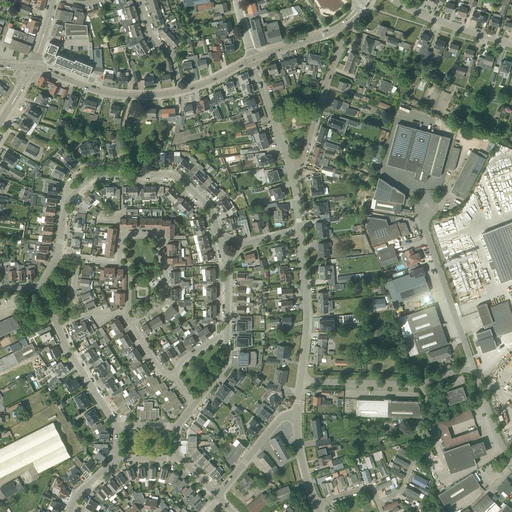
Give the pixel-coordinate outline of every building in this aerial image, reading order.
[(44,10),(46,1),(41,0),(40,3),(37,2),(37,4),(34,3),(33,7),(44,10)] [(253,16),(254,16),(267,13),(266,9),(260,10),(259,5),(265,4),(263,0),(246,4),(249,14),(249,13),(255,12),(256,15),(253,16)] [(451,12),(453,8),(454,4),(455,0),(453,0),(450,0),(449,3),(447,2),(444,9),(448,10),(447,11),(451,12)] [(510,0),(501,0),(500,4),(503,5),(500,14),(504,15),(508,6),(510,0)] [(199,12),(215,8),(219,7),(221,12),(227,11),(225,2),(219,4),(214,5),(213,2),(198,5),(199,12)] [(460,15),(464,16),(467,8),(466,8),(468,4),(463,3),(461,2),(460,2),(459,3),(458,5),(460,5),(457,13),(460,14),(460,15)] [(26,6),(20,3),(17,10),(24,13),(28,15),(31,8),(26,6)] [(83,24),(85,16),(82,6),(73,4),(72,8),(70,8),(71,6),(65,5),(65,4),(59,3),(58,9),(57,9),(55,17),(60,19),(62,19),(61,22),(65,23),(83,24)] [(123,14),(124,14),(136,10),(134,4),(128,7),(127,3),(116,6),(117,7),(113,8),(114,11),(122,9),(122,10),(122,11),(123,14)] [(152,15),(161,13),(160,9),(163,8),(162,7),(151,10),(152,15)] [(276,15),(277,20),(283,18),(281,9),(274,11),(276,15)] [(481,10),(477,9),(475,9),(474,12),(473,12),(471,18),(478,20),(481,10)] [(478,20),(484,22),(486,15),(487,12),(486,12),(486,10),(481,9),(481,10),(478,20)] [(121,24),(132,21),(131,18),(138,16),(136,10),(124,14),(125,19),(120,21),(121,24)] [(253,30),(262,27),(261,23),(264,23),(262,17),(269,16),(269,17),(276,15),(274,11),(268,12),(267,13),(254,16),(254,19),(250,20),(253,30)] [(490,24),(497,26),(501,15),(494,13),(492,17),(490,24)] [(166,19),(165,17),(154,20),(156,26),(160,24),(164,23),(163,20),(166,19)] [(511,30),(511,25),(511,22),(509,22),(510,18),(507,17),(506,21),(505,21),(503,28),(511,30)] [(23,23),(38,27),(40,21),(32,19),(31,22),(24,20),(23,23)] [(224,32),(232,30),(230,21),(226,22),(225,20),(216,22),(217,26),(222,25),(224,32)] [(121,24),(121,25),(122,24),(123,27),(126,26),(127,32),(131,31),(141,28),(139,22),(133,24),(132,21),(121,24)] [(267,24),(269,30),(272,42),(282,39),(277,21),(267,24)] [(26,32),(25,33),(28,34),(28,32),(31,32),(36,34),(38,27),(23,23),(22,26),(25,27),(24,31),(26,32)] [(66,30),(62,30),(63,26),(55,23),(52,33),(60,36),(60,35),(66,35),(66,30)] [(65,23),(66,30),(66,35),(88,35),(87,25),(83,24),(65,23)] [(162,29),(158,32),(162,36),(171,28),(169,27),(166,25),(164,26),(162,29)] [(391,34),(393,30),(387,27),(380,25),(377,33),(381,35),(384,36),(385,31),(391,34)] [(8,26),(5,26),(4,28),(8,30),(5,37),(3,42),(10,44),(9,47),(19,50),(19,49),(27,52),(26,53),(29,54),(32,45),(35,36),(28,34),(25,33),(12,28),(8,26)] [(269,30),(265,31),(264,27),(262,27),(253,30),(257,46),(272,42),(269,30)] [(141,28),(131,31),(133,37),(129,39),(126,40),(128,43),(129,43),(130,42),(137,39),(136,36),(142,34),(141,28)] [(166,40),(172,34),(170,32),(172,30),(171,28),(162,36),(166,40)] [(169,44),(178,36),(177,35),(174,37),(172,34),(166,40),(169,44)] [(419,41),(418,44),(422,45),(419,52),(423,54),(425,55),(428,50),(427,50),(427,49),(429,44),(426,43),(429,36),(425,35),(421,34),(420,39),(419,41)] [(169,44),(173,48),(179,42),(177,40),(179,37),(178,36),(169,44)] [(216,37),(217,43),(218,46),(213,47),(214,51),(208,52),(209,54),(210,59),(213,59),(213,61),(220,60),(219,55),(221,55),(220,51),(223,50),(222,42),(221,42),(220,36),(216,37)] [(390,43),(397,45),(410,50),(412,45),(402,42),(401,42),(398,42),(398,41),(388,36),(386,41),(390,42),(390,43)] [(233,37),(228,38),(229,44),(225,45),(227,53),(235,51),(234,47),(235,47),(233,37)] [(375,45),(379,45),(380,42),(375,40),(374,41),(365,38),(364,42),(365,43),(364,46),(362,46),(361,50),(370,54),(371,53),(375,55),(376,51),(373,50),(375,45)] [(129,43),(128,43),(129,47),(132,46),(135,44),(138,49),(147,44),(144,39),(139,42),(137,39),(130,42),(129,43)] [(442,49),(443,46),(445,42),(436,39),(435,44),(434,47),(439,48),(437,53),(441,55),(443,49),(442,49)] [(49,42),(46,51),(50,52),(49,55),(56,58),(54,64),(72,71),(72,69),(89,76),(93,66),(76,59),(75,61),(58,54),(58,55),(56,54),(59,46),(49,42)] [(449,59),(451,51),(456,52),(458,46),(451,43),(448,50),(449,50),(448,51),(445,50),(442,57),(449,59)] [(150,49),(147,44),(138,49),(136,50),(138,54),(137,54),(140,59),(147,55),(145,52),(150,49)] [(472,58),(474,51),(466,48),(464,55),(463,59),(466,60),(467,56),(472,58)] [(101,49),(92,49),(94,66),(94,74),(102,75),(103,68),(103,67),(101,49)] [(347,61),(358,65),(360,59),(357,58),(358,55),(350,52),(347,61)] [(209,54),(201,55),(202,59),(198,60),(199,68),(200,68),(203,67),(207,66),(207,63),(210,62),(210,59),(209,54)] [(315,55),(309,54),(308,62),(310,62),(309,65),(306,64),(306,63),(302,62),(300,70),(308,71),(308,74),(310,75),(310,73),(312,73),(312,70),(315,55)] [(196,65),(195,60),(193,55),(187,57),(188,62),(182,63),(184,71),(187,70),(187,71),(188,71),(188,70),(192,69),(192,66),(196,65)] [(312,75),(311,77),(315,79),(316,71),(317,67),(321,68),(322,63),(320,63),(321,56),(315,55),(312,70),(312,75)] [(477,62),(476,65),(480,66),(480,67),(490,70),(492,65),(491,64),(492,62),(494,57),(486,55),(484,58),(479,57),(477,62)] [(290,59),(294,73),(296,72),(294,66),(300,65),(301,61),(300,57),(296,58),(290,59)] [(281,62),(283,68),(284,69),(287,68),(289,75),(294,73),(290,59),(281,62)] [(504,62),(501,62),(498,70),(500,71),(500,72),(505,73),(505,72),(509,73),(511,69),(509,68),(511,62),(504,60),(504,62)] [(171,77),(173,77),(172,70),(170,61),(166,62),(168,74),(165,75),(164,71),(161,72),(162,75),(163,83),(171,81),(171,77)] [(347,61),(343,71),(351,73),(353,74),(356,67),(355,67),(355,65),(357,66),(358,65),(347,61)] [(135,65),(134,62),(130,65),(131,66),(136,82),(140,81),(135,65)] [(279,74),(277,68),(276,63),(267,66),(270,73),(274,72),(275,75),(279,74)] [(454,65),(451,75),(463,79),(466,69),(454,65)] [(286,75),(284,69),(283,68),(280,69),(282,74),(282,76),(285,84),(286,87),(290,86),(289,83),(287,75),(286,75)] [(109,71),(106,71),(105,74),(104,80),(112,82),(113,75),(114,72),(109,71)] [(117,71),(117,77),(119,77),(119,83),(127,83),(127,78),(128,77),(129,72),(117,71)] [(248,72),(237,75),(240,83),(240,84),(246,82),(245,79),(250,77),(248,72)] [(158,82),(158,77),(157,73),(150,73),(150,76),(145,76),(145,84),(154,84),(154,83),(158,82)] [(365,78),(356,75),(354,80),(354,82),(364,86),(369,88),(370,86),(369,86),(372,76),(366,74),(365,76),(366,77),(366,78),(365,77),(365,78)] [(53,85),(54,82),(41,75),(37,83),(45,87),(47,82),(53,85)] [(422,79),(419,86),(424,88),(427,81),(422,79)] [(227,87),(224,88),(226,96),(232,94),(231,92),(236,90),(235,87),(234,85),(233,82),(233,81),(233,80),(229,81),(225,83),(227,87)] [(346,83),(345,82),(340,81),(338,88),(344,90),(345,87),(349,88),(350,85),(346,83)] [(385,81),(382,90),(388,92),(391,83),(385,81)] [(246,82),(240,84),(240,86),(242,91),(245,90),(246,94),(247,94),(254,91),(252,83),(246,85),(246,82)] [(213,105),(218,103),(224,100),(223,98),(222,96),(221,91),(213,94),(215,98),(210,100),(212,104),(213,105)] [(369,98),(361,95),(352,91),(350,96),(359,99),(367,102),(369,98)] [(46,105),(48,102),(48,101),(50,101),(51,99),(51,98),(48,96),(47,97),(45,95),(44,96),(40,93),(35,100),(39,103),(40,103),(40,102),(43,104),(44,104),(46,105)] [(74,108),(78,97),(70,95),(69,100),(65,99),(63,108),(66,109),(66,110),(67,110),(68,108),(73,109),(73,108),(74,108)] [(240,114),(248,111),(253,110),(252,106),(256,105),(253,98),(250,99),(249,97),(242,99),(244,105),(247,104),(248,107),(238,110),(239,113),(236,114),(236,115),(240,114)] [(95,109),(96,107),(97,102),(85,99),(84,104),(83,107),(87,109),(88,107),(92,108),(91,113),(94,113),(95,109)] [(210,108),(209,103),(208,103),(207,99),(200,100),(200,103),(196,103),(197,108),(196,108),(197,112),(204,111),(204,109),(210,108)] [(341,101),(335,99),(333,106),(339,108),(346,110),(345,113),(355,116),(358,117),(359,111),(356,110),(347,108),(347,106),(348,106),(349,103),(341,101)] [(391,106),(380,102),(378,106),(389,111),(391,106)] [(363,103),(360,109),(364,110),(368,112),(370,109),(365,107),(366,105),(363,103)] [(32,105),(27,114),(34,118),(33,121),(38,124),(42,114),(43,112),(40,110),(32,105)] [(115,116),(118,116),(119,113),(120,106),(111,105),(111,112),(115,113),(115,116)] [(179,128),(183,128),(183,125),(184,125),(184,118),(190,117),(189,114),(194,112),(192,105),(184,107),(186,114),(184,115),(184,116),(180,116),(179,125),(179,128)] [(147,119),(155,119),(156,114),(156,109),(147,108),(147,113),(147,119)] [(169,119),(169,116),(168,108),(162,109),(162,114),(159,114),(158,120),(159,120),(161,120),(161,121),(162,121),(162,120),(163,121),(165,122),(166,122),(167,123),(169,119)] [(254,121),(256,120),(260,119),(258,111),(253,113),(252,113),(247,115),(248,119),(253,117),(254,121)] [(95,123),(95,121),(96,121),(98,115),(95,114),(94,116),(89,114),(88,119),(92,120),(91,121),(91,122),(95,123)] [(32,120),(31,119),(26,117),(23,121),(22,121),(19,126),(23,128),(22,130),(26,132),(27,130),(29,130),(33,124),(30,123),(32,120)] [(329,119),(327,124),(332,126),(331,127),(336,128),(335,130),(341,132),(344,122),(331,117),(330,120),(329,119)] [(132,130),(134,121),(128,119),(126,128),(132,130)] [(348,119),(347,124),(357,127),(358,122),(348,119)] [(440,176),(441,172),(450,138),(432,133),(415,128),(397,123),(386,164),(416,172),(414,178),(426,181),(428,173),(440,176)] [(329,128),(326,127),(321,126),(317,141),(324,143),(325,141),(329,128)] [(254,134),(257,142),(267,139),(265,132),(260,134),(259,134),(258,133),(254,134)] [(13,141),(12,143),(16,146),(18,147),(20,143),(24,146),(26,142),(20,138),(16,136),(14,140),(13,139),(12,141),(13,141)] [(120,136),(115,136),(115,146),(110,147),(109,143),(106,144),(107,149),(108,150),(109,156),(111,157),(113,156),(114,156),(116,156),(117,154),(117,153),(121,153),(120,136)] [(269,146),(267,139),(257,142),(259,148),(263,147),(263,148),(269,146)] [(99,152),(98,147),(96,140),(91,141),(91,143),(80,145),(81,148),(79,148),(79,149),(79,151),(80,152),(82,151),(82,154),(90,152),(91,154),(99,152)] [(39,149),(28,143),(23,153),(34,158),(39,149)] [(370,160),(380,162),(384,146),(374,144),(370,160)] [(315,147),(313,155),(324,158),(325,155),(329,156),(332,157),(334,149),(331,148),(328,147),(324,145),(322,149),(315,147)] [(57,152),(65,159),(63,162),(65,163),(64,164),(67,166),(71,169),(75,164),(72,162),(75,158),(76,159),(69,153),(62,147),(57,152)] [(454,170),(460,149),(453,147),(447,168),(454,170)] [(465,199),(467,195),(485,158),(471,151),(451,192),(456,194),(460,196),(459,196),(465,199)] [(7,152),(2,159),(9,163),(8,165),(12,168),(14,165),(13,164),(17,158),(7,152)] [(172,162),(172,152),(166,152),(166,155),(160,155),(160,166),(168,166),(168,162),(172,162)] [(255,153),(258,163),(261,162),(263,166),(264,167),(268,165),(268,164),(274,162),(274,161),(275,161),(274,157),(273,158),(272,153),(270,154),(265,155),(264,152),(255,153)] [(313,155),(311,162),(316,163),(321,165),(322,165),(323,165),(325,165),(327,159),(325,158),(324,158),(313,155)] [(179,168),(182,170),(188,162),(183,158),(179,156),(174,156),(174,158),(174,163),(178,163),(178,162),(180,163),(178,166),(180,168),(179,168)] [(191,157),(188,162),(182,170),(185,172),(185,171),(187,173),(190,169),(193,171),(198,166),(200,164),(196,162),(197,160),(192,156),(191,157)] [(28,160),(26,163),(34,168),(29,175),(34,178),(36,175),(35,174),(36,171),(39,166),(28,160)] [(63,168),(59,165),(51,161),(49,166),(54,169),(51,175),(54,177),(55,176),(58,178),(59,177),(62,179),(66,173),(61,170),(62,168),(63,168)] [(5,168),(3,167),(0,165),(0,174),(1,175),(3,171),(7,174),(9,170),(5,168)] [(202,169),(202,170),(198,166),(193,171),(195,173),(192,177),(194,179),(193,180),(195,182),(203,174),(205,172),(202,169)] [(23,175),(16,171),(11,168),(9,172),(21,179),(23,175)] [(273,168),(263,170),(266,177),(268,176),(270,182),(270,183),(279,181),(279,180),(278,180),(280,180),(279,176),(277,170),(274,171),(273,168)] [(198,183),(200,185),(204,182),(206,184),(211,178),(207,174),(207,175),(205,172),(203,174),(195,182),(198,184),(198,183)] [(313,187),(311,187),(311,189),(312,196),(317,195),(319,195),(319,196),(324,195),(324,194),(328,193),(327,187),(323,188),(323,186),(322,186),(321,176),(317,176),(312,177),(313,187)] [(379,177),(373,198),(376,198),(376,199),(374,208),(395,212),(400,213),(400,212),(403,213),(404,212),(411,213),(411,210),(401,208),(402,201),(400,200),(405,194),(393,186),(393,187),(379,177)] [(46,178),(45,186),(48,186),(47,192),(47,193),(57,194),(58,186),(54,186),(54,185),(54,180),(46,178)] [(205,190),(207,192),(206,192),(208,194),(215,187),(218,185),(215,182),(215,183),(211,179),(212,178),(211,178),(206,184),(208,186),(205,190)] [(117,186),(110,186),(110,195),(116,195),(116,197),(120,197),(120,193),(120,188),(117,188),(117,186)] [(132,186),(126,186),(126,189),(123,189),(123,191),(123,196),(123,199),(128,199),(128,196),(132,196),(132,186)] [(132,186),(132,196),(135,196),(135,199),(141,199),(141,196),(141,188),(138,188),(138,186),(132,186)] [(150,196),(150,186),(144,186),(144,188),(141,188),(141,196),(150,196)] [(150,186),(150,196),(150,199),(155,199),(155,200),(159,200),(159,196),(159,189),(156,189),(156,186),(150,186)] [(168,197),(175,190),(171,186),(167,190),(164,193),(164,194),(162,196),(166,200),(168,197)] [(28,190),(25,189),(21,199),(27,201),(30,194),(31,195),(32,188),(29,187),(28,190)] [(226,193),(222,189),(221,189),(219,188),(218,190),(215,187),(208,194),(210,197),(211,196),(213,198),(217,194),(219,197),(225,193),(226,193)] [(278,187),(269,190),(271,196),(274,195),(275,199),(276,199),(276,200),(280,199),(280,198),(285,196),(284,191),(282,192),(280,187),(278,188),(278,187)] [(175,204),(176,202),(174,200),(179,195),(175,190),(168,197),(175,204)] [(86,197),(92,203),(97,198),(98,200),(100,198),(99,196),(94,192),(92,194),(91,192),(86,197)] [(220,208),(228,202),(227,199),(229,198),(228,198),(230,196),(227,192),(226,193),(225,193),(219,197),(220,197),(222,199),(217,202),(219,205),(218,205),(220,208)] [(46,207),(50,207),(50,204),(56,205),(57,199),(48,197),(48,198),(44,197),(44,203),(43,207),(46,207)] [(88,207),(92,203),(86,197),(82,201),(83,203),(81,205),(82,206),(81,207),(80,209),(86,212),(87,211),(89,209),(88,207)] [(179,204),(176,202),(175,204),(173,206),(175,208),(176,211),(178,213),(181,210),(188,203),(184,199),(179,204)] [(230,213),(236,211),(237,211),(232,203),(230,205),(228,202),(220,208),(222,210),(224,212),(228,209),(231,213),(230,213)] [(314,215),(319,214),(327,213),(326,209),(323,209),(323,202),(314,203),(315,210),(314,210),(314,215)] [(192,207),(188,203),(181,210),(186,215),(187,216),(192,211),(193,211),(191,209),(192,207)] [(287,204),(282,204),(277,205),(278,220),(282,220),(282,222),(287,221),(286,211),(288,210),(287,204)] [(85,214),(86,212),(80,209),(79,211),(78,213),(77,213),(77,216),(75,216),(74,222),(86,223),(84,223),(85,214)] [(236,211),(230,213),(230,217),(225,218),(226,221),(225,221),(226,224),(239,220),(239,218),(237,218),(236,211)] [(264,223),(263,219),(261,212),(255,214),(257,221),(252,222),(253,228),(255,228),(256,232),(262,230),(261,224),(264,223)] [(44,226),(45,223),(54,224),(54,218),(44,216),(42,216),(41,226),(44,226)] [(194,225),(204,223),(202,217),(198,218),(193,220),(190,221),(191,226),(194,225)] [(388,225),(386,220),(368,217),(366,225),(373,246),(408,234),(406,226),(407,226),(406,223),(402,222),(400,223),(399,221),(396,222),(396,223),(388,225)] [(239,220),(226,224),(227,227),(228,227),(228,230),(234,228),(234,229),(239,228),(238,225),(244,224),(248,224),(246,219),(239,220)] [(173,236),(173,235),(174,235),(174,223),(171,223),(171,220),(162,220),(162,227),(162,228),(166,228),(166,230),(166,236),(173,236)] [(320,222),(315,223),(316,228),(317,237),(319,236),(324,236),(329,235),(332,234),(331,229),(328,229),(327,221),(320,222)] [(511,221),(482,233),(492,259),(488,261),(491,269),(495,267),(501,282),(511,277),(511,221)] [(85,231),(86,223),(74,222),(73,228),(76,228),(75,231),(83,233),(83,231),(85,231)] [(194,225),(195,228),(193,229),(194,233),(193,234),(193,235),(205,232),(204,229),(205,229),(204,223),(194,225)] [(83,242),(83,239),(80,238),(81,236),(83,236),(83,233),(75,231),(75,235),(72,234),(71,240),(83,242)] [(205,232),(193,235),(195,244),(208,241),(207,235),(205,235),(205,232)] [(40,245),(40,242),(51,243),(52,237),(41,235),(39,235),(38,241),(26,239),(25,243),(28,243),(35,244),(40,245)] [(440,263),(468,256),(468,254),(462,246),(462,245),(464,243),(466,246),(469,244),(467,245),(465,241),(462,235),(463,239),(461,241),(460,237),(455,241),(457,240),(453,243),(452,241),(451,238),(439,241),(442,252),(443,253),(445,259),(440,260),(440,263)] [(83,244),(83,242),(71,240),(71,247),(73,247),(73,250),(72,250),(80,251),(81,249),(81,248),(79,248),(80,244),(83,244)] [(167,249),(184,248),(180,248),(180,243),(182,243),(182,240),(178,240),(175,240),(175,243),(167,243),(167,249)] [(208,241),(195,244),(198,252),(201,252),(207,250),(208,250),(207,247),(210,246),(208,241)] [(323,242),(318,243),(318,249),(319,257),(320,257),(325,256),(329,256),(329,246),(331,246),(331,242),(323,242)] [(35,244),(34,250),(28,249),(28,243),(25,243),(24,252),(32,254),(37,254),(37,251),(48,252),(49,246),(40,245),(35,244)] [(277,256),(274,257),(275,261),(283,259),(288,258),(289,257),(289,256),(289,255),(289,254),(288,254),(288,253),(287,253),(286,251),(288,250),(287,244),(284,245),(275,247),(275,248),(276,253),(277,256)] [(380,267),(383,266),(398,261),(393,245),(374,251),(377,259),(380,267)] [(175,257),(182,256),(184,256),(184,248),(167,249),(168,254),(175,254),(175,257)] [(418,253),(414,254),(412,249),(405,251),(407,256),(409,261),(406,262),(408,269),(418,265),(417,262),(421,260),(418,253)] [(208,253),(207,250),(201,252),(203,264),(206,263),(205,260),(212,258),(211,252),(208,253)] [(254,253),(244,255),(245,258),(244,258),(245,262),(243,262),(242,263),(242,264),(242,265),(243,266),(244,266),(245,265),(250,264),(253,264),(252,260),(256,259),(254,253)] [(31,260),(32,260),(32,263),(39,264),(40,261),(45,262),(46,255),(37,254),(32,254),(31,260)] [(175,257),(168,257),(168,263),(173,263),(174,266),(176,265),(182,265),(186,265),(186,264),(186,261),(183,261),(182,260),(182,256),(175,257)] [(15,279),(15,274),(15,267),(15,262),(10,262),(11,265),(9,265),(9,267),(5,267),(5,270),(5,275),(6,275),(6,274),(9,274),(9,280),(10,280),(11,280),(14,280),(14,279),(15,279)] [(25,279),(25,273),(24,266),(23,264),(18,265),(16,267),(15,267),(15,274),(18,274),(19,279),(25,279)] [(28,279),(35,279),(34,270),(35,268),(35,266),(34,265),(29,265),(27,266),(25,266),(24,266),(25,273),(28,273),(28,279)] [(84,269),(82,269),(81,275),(83,275),(82,279),(90,279),(90,280),(91,280),(92,276),(90,276),(91,270),(92,270),(93,266),(84,265),(84,269)] [(205,269),(205,275),(215,274),(215,268),(209,268),(209,265),(201,266),(201,269),(205,269)] [(330,265),(325,266),(320,266),(320,279),(325,278),(329,278),(331,278),(331,277),(331,272),(330,272),(330,265)] [(282,267),(279,267),(281,284),(286,283),(285,281),(292,281),(291,270),(288,271),(287,266),(282,267)] [(392,280),(386,282),(395,308),(401,306),(399,302),(425,293),(430,291),(424,274),(425,274),(423,266),(418,268),(413,270),(414,275),(410,276),(410,274),(392,280)] [(101,278),(101,281),(103,281),(104,281),(109,281),(109,277),(109,268),(104,267),(104,275),(101,275),(101,278)] [(171,271),(171,277),(180,277),(180,271),(185,271),(184,267),(177,267),(177,271),(171,271)] [(118,274),(118,278),(123,278),(123,279),(126,279),(126,275),(123,275),(123,269),(118,269),(118,274)] [(237,278),(237,280),(240,280),(240,283),(263,283),(263,280),(253,280),(253,278),(247,278),(247,273),(242,273),(237,273),(237,278)] [(338,283),(353,281),(367,279),(366,273),(337,277),(338,283)] [(205,275),(203,275),(203,280),(202,280),(199,280),(199,283),(201,283),(202,283),(210,283),(210,280),(216,280),(215,274),(205,275)] [(180,280),(180,277),(171,277),(171,283),(176,282),(176,285),(184,285),(183,281),(183,280),(180,280)] [(91,289),(90,286),(89,286),(90,280),(90,279),(82,279),(81,278),(80,285),(81,285),(82,290),(91,289)] [(382,281),(376,283),(378,293),(385,292),(382,281)] [(216,293),(216,287),(210,287),(210,283),(202,283),(202,286),(204,286),(204,289),(205,289),(207,289),(206,292),(216,293)] [(237,287),(237,293),(246,293),(246,287),(253,287),(257,287),(257,285),(262,285),(263,283),(240,283),(240,285),(237,285),(237,287)] [(171,294),(180,294),(180,291),(182,291),(183,289),(183,288),(188,288),(188,285),(186,285),(184,285),(176,285),(176,288),(171,288),(171,294)] [(91,289),(82,290),(82,294),(81,295),(84,301),(85,300),(92,297),(90,291),(91,291),(91,289)] [(114,298),(115,298),(124,298),(125,292),(117,292),(117,289),(114,289),(111,289),(111,291),(114,291),(114,292),(115,292),(114,298)] [(292,289),(281,290),(282,293),(279,294),(279,299),(282,299),(285,298),(290,298),(288,298),(288,295),(293,294),(292,289)] [(320,313),(325,313),(328,312),(327,307),(328,307),(329,307),(330,306),(330,305),(331,305),(331,304),(330,303),(329,302),(328,302),(327,302),(327,301),(328,301),(327,295),(330,295),(330,291),(327,292),(327,291),(318,292),(318,302),(319,301),(320,313)] [(204,301),(210,301),(210,298),(216,298),(216,293),(206,292),(206,296),(204,296),(204,301)] [(237,297),(237,302),(246,302),(246,297),(253,297),(253,293),(246,293),(237,293),(240,293),(240,295),(237,295),(237,297)] [(171,294),(171,300),(180,299),(182,299),(182,302),(184,302),(193,302),(193,299),(184,299),(184,294),(180,294),(171,294)] [(85,300),(87,303),(85,304),(88,310),(96,306),(94,300),(95,300),(93,296),(92,297),(85,300)] [(124,303),(124,298),(115,298),(114,298),(113,307),(110,308),(111,311),(118,309),(117,306),(117,303),(124,303)] [(385,298),(372,299),(373,308),(386,307),(385,298)] [(292,300),(287,301),(281,301),(281,305),(278,306),(279,309),(282,309),(282,311),(284,310),(289,310),(288,310),(288,307),(293,306),(292,300)] [(204,301),(204,305),(204,306),(205,307),(206,307),(206,310),(216,310),(216,305),(210,304),(210,301),(204,301)] [(482,352),(487,351),(497,347),(494,338),(511,331),(511,314),(507,301),(488,308),(486,303),(476,306),(483,325),(485,330),(476,333),(482,352)] [(174,315),(177,318),(181,315),(180,314),(184,310),(184,302),(182,302),(178,302),(178,307),(175,309),(172,305),(168,309),(174,315)] [(237,307),(237,313),(242,313),(246,313),(246,307),(253,307),(253,306),(255,306),(255,303),(253,303),(253,302),(246,302),(237,302),(237,303),(240,303),(240,305),(237,305),(237,307)] [(419,353),(448,343),(443,329),(438,330),(435,321),(439,320),(434,305),(406,315),(419,353)] [(168,309),(164,313),(170,319),(174,315),(168,309)] [(206,310),(206,316),(204,316),(204,319),(208,319),(210,319),(210,316),(216,316),(216,310),(206,310)] [(15,315),(0,322),(0,336),(16,329),(20,327),(15,315)] [(154,319),(159,326),(164,323),(162,320),(159,316),(154,319)] [(236,326),(236,329),(237,329),(237,330),(245,330),(248,330),(248,321),(251,321),(251,316),(240,316),(240,321),(237,321),(237,326),(236,326)] [(269,319),(266,319),(268,325),(270,325),(271,325),(280,323),(280,324),(287,324),(292,324),(291,316),(286,316),(282,316),(269,319)] [(322,319),(320,319),(320,328),(335,327),(333,317),(322,318),(322,319)] [(113,329),(121,324),(118,319),(110,324),(113,329)] [(150,327),(152,331),(154,334),(156,332),(155,330),(154,329),(159,326),(154,319),(149,322),(152,326),(150,327)] [(84,334),(89,331),(90,334),(94,332),(91,325),(87,327),(85,321),(81,323),(81,324),(80,325),(84,334)] [(150,327),(147,323),(142,326),(145,331),(142,333),(142,332),(145,338),(148,336),(147,334),(152,331),(150,327)] [(113,329),(116,333),(120,331),(124,329),(121,324),(113,329)] [(76,332),(73,334),(77,340),(80,339),(82,338),(85,336),(84,334),(80,325),(78,326),(77,325),(74,326),(76,330),(76,332)] [(201,326),(193,331),(197,337),(200,335),(202,340),(207,337),(202,329),(201,326)] [(207,326),(202,329),(207,337),(212,334),(207,326)] [(40,330),(38,330),(38,331),(36,331),(39,334),(43,341),(42,341),(43,344),(48,342),(47,339),(52,337),(49,331),(50,331),(50,330),(46,332),(44,328),(40,330)] [(188,338),(192,346),(197,343),(194,339),(197,337),(193,331),(192,329),(189,331),(191,333),(189,334),(188,333),(187,334),(187,335),(186,336),(188,338)] [(251,337),(251,333),(239,333),(239,337),(239,338),(237,338),(237,345),(238,345),(238,346),(243,346),(243,345),(248,345),(248,339),(251,339),(251,337)] [(122,343),(130,338),(127,334),(119,338),(122,343)] [(325,355),(326,341),(327,341),(327,336),(318,336),(318,341),(318,346),(315,346),(314,354),(325,355)] [(28,345),(24,338),(19,340),(23,347),(28,345)] [(133,343),(130,338),(122,343),(120,345),(122,349),(120,351),(122,354),(126,351),(128,349),(127,347),(133,343)] [(188,338),(183,341),(187,349),(192,346),(188,338)] [(170,345),(177,356),(175,352),(177,350),(179,353),(182,351),(182,352),(185,351),(180,343),(179,342),(180,342),(178,340),(170,345)] [(19,341),(10,345),(13,352),(19,349),(23,347),(19,341)] [(89,350),(83,353),(86,357),(86,356),(87,358),(96,353),(99,351),(101,350),(96,342),(92,344),(91,345),(87,347),(89,350)] [(23,347),(19,349),(13,352),(0,358),(0,372),(24,360),(38,353),(37,351),(32,343),(28,345),(23,347)] [(53,358),(56,356),(61,354),(59,349),(58,350),(56,346),(53,347),(51,344),(47,346),(46,347),(48,352),(50,352),(53,358)] [(163,349),(167,356),(169,355),(171,358),(174,356),(175,357),(177,356),(170,345),(163,349)] [(278,345),(278,350),(280,350),(279,356),(283,357),(282,359),(287,360),(287,357),(289,357),(290,346),(285,346),(278,345)] [(446,361),(450,359),(451,359),(450,354),(451,353),(449,346),(427,353),(430,362),(445,357),(446,361)] [(128,353),(131,358),(139,353),(136,348),(132,351),(128,353)] [(163,349),(157,352),(158,354),(156,356),(159,361),(162,360),(164,363),(166,361),(167,362),(169,360),(167,356),(163,349)] [(97,363),(102,359),(99,354),(98,355),(96,353),(87,358),(88,359),(88,360),(90,364),(95,360),(97,363)] [(136,365),(135,362),(138,360),(142,358),(139,353),(131,358),(133,360),(130,362),(132,364),(129,366),(130,368),(131,368),(136,365)] [(98,365),(93,369),(95,372),(96,372),(97,373),(110,365),(106,360),(104,361),(102,359),(97,363),(98,365)] [(54,373),(56,372),(59,377),(70,370),(68,368),(67,366),(67,365),(66,365),(65,365),(64,366),(63,364),(61,361),(57,364),(56,363),(50,367),(54,373)] [(141,365),(137,367),(136,365),(131,368),(133,370),(134,369),(137,374),(139,373),(148,367),(145,362),(141,365)] [(113,374),(110,369),(111,369),(111,368),(110,367),(110,366),(110,365),(97,373),(98,375),(97,375),(99,379),(105,375),(106,378),(113,374)] [(142,381),(148,377),(147,375),(151,372),(148,367),(139,373),(142,378),(135,382),(136,384),(142,381)] [(276,369),(275,374),(278,374),(276,382),(280,383),(285,384),(287,371),(282,370),(276,369)] [(246,375),(242,373),(238,370),(236,373),(233,371),(227,378),(235,384),(240,378),(242,380),(246,375)] [(113,374),(106,378),(108,381),(103,384),(105,387),(106,387),(107,388),(115,383),(113,380),(116,379),(113,374)] [(141,396),(159,384),(158,383),(159,382),(156,377),(153,379),(151,375),(148,377),(142,381),(143,381),(145,379),(147,383),(149,386),(144,389),(144,388),(141,390),(140,390),(138,391),(141,396)] [(50,383),(47,385),(49,387),(55,383),(60,380),(58,378),(58,377),(53,380),(53,379),(50,381),(49,382),(50,383)] [(65,379),(61,382),(65,388),(67,386),(71,392),(72,392),(76,389),(80,387),(77,381),(75,379),(74,379),(72,381),(69,377),(65,379)] [(107,391),(109,394),(115,391),(116,393),(122,389),(123,389),(118,381),(115,383),(107,388),(108,390),(107,391)] [(161,396),(167,392),(166,389),(168,388),(165,383),(164,384),(163,382),(159,384),(141,396),(146,393),(147,392),(150,395),(159,390),(161,392),(159,393),(161,396)] [(223,400),(226,403),(229,398),(228,397),(233,391),(231,390),(231,389),(223,383),(220,387),(219,387),(220,387),(219,389),(218,389),(218,390),(215,393),(219,396),(223,399),(223,400)] [(467,398),(462,386),(445,392),(449,405),(467,398)] [(115,399),(113,400),(116,405),(117,404),(118,406),(134,396),(138,394),(135,389),(128,393),(129,394),(125,397),(123,394),(125,393),(123,390),(118,393),(114,396),(115,399)] [(159,405),(161,409),(177,399),(176,397),(177,397),(174,392),(172,393),(170,390),(167,392),(161,396),(164,394),(166,397),(164,398),(166,401),(159,405)] [(281,391),(272,390),(265,399),(270,403),(270,405),(272,405),(276,408),(279,405),(281,402),(283,399),(282,398),(281,391)] [(81,409),(87,406),(91,403),(84,392),(74,398),(81,409)] [(118,406),(119,408),(118,409),(121,413),(124,412),(125,415),(130,412),(132,411),(130,408),(128,409),(127,406),(136,400),(134,396),(118,406)] [(323,398),(324,397),(314,396),(313,404),(320,405),(330,406),(331,401),(324,400),(324,398),(323,398)] [(387,398),(383,398),(383,400),(356,399),(356,404),(356,416),(387,416),(387,398)] [(391,399),(387,398),(387,416),(422,417),(418,401),(391,400),(391,399)] [(177,399),(161,409),(164,407),(166,411),(173,407),(175,409),(173,411),(176,416),(180,410),(178,408),(182,405),(179,400),(178,401),(177,399)] [(206,413),(211,417),(217,409),(216,409),(220,403),(214,399),(210,404),(208,403),(203,410),(204,411),(203,411),(206,413)] [(21,402),(7,408),(8,410),(22,404),(21,402)] [(148,417),(148,402),(144,402),(144,410),(140,410),(140,408),(137,408),(137,416),(140,416),(140,418),(146,418),(146,417),(148,417)] [(152,402),(148,402),(148,417),(150,417),(150,418),(156,418),(156,416),(159,416),(159,408),(156,408),(152,408),(152,402)] [(258,408),(255,411),(258,413),(257,415),(264,421),(267,418),(268,419),(269,417),(272,414),(266,409),(269,406),(263,402),(258,408)] [(245,408),(239,404),(235,409),(241,414),(245,408)] [(96,412),(93,408),(89,411),(84,414),(88,421),(89,420),(91,424),(90,425),(91,428),(92,427),(96,425),(95,422),(99,419),(96,415),(97,414),(96,412)] [(470,409),(454,415),(456,423),(469,419),(473,417),(470,409)] [(202,425),(208,418),(205,416),(201,413),(200,412),(198,415),(199,416),(196,420),(195,419),(202,425)] [(231,412),(226,419),(229,421),(234,415),(231,412)] [(240,417),(236,418),(240,434),(245,433),(240,417)] [(259,423),(253,418),(249,423),(251,424),(246,430),(252,434),(253,433),(255,435),(260,429),(257,426),(259,423)] [(311,420),(314,438),(322,436),(322,431),(324,431),(324,426),(321,426),(320,418),(311,420)] [(197,432),(202,425),(195,419),(193,422),(190,427),(189,426),(197,432)] [(0,477),(33,461),(39,472),(71,456),(53,422),(15,441),(0,448),(0,477)] [(91,428),(89,429),(91,432),(93,431),(97,429),(100,432),(99,439),(99,441),(104,441),(109,441),(109,433),(107,432),(107,430),(106,430),(105,428),(106,428),(104,424),(98,427),(96,425),(92,427),(91,428)] [(188,441),(197,441),(197,432),(189,426),(187,429),(188,429),(187,431),(187,435),(188,435),(188,441)] [(477,429),(468,432),(471,440),(480,437),(477,429)] [(274,451),(285,444),(279,433),(270,438),(268,441),(270,444),(273,443),(276,450),(274,451)] [(330,438),(321,439),(322,446),(331,444),(330,438)] [(191,456),(198,449),(197,448),(197,441),(188,441),(188,446),(187,446),(187,450),(189,453),(189,454),(191,456)] [(229,447),(233,450),(232,451),(238,456),(246,447),(240,442),(235,447),(233,445),(232,444),(229,447)] [(469,442),(468,442),(443,451),(450,473),(476,464),(474,456),(485,452),(482,442),(470,446),(469,442)] [(102,444),(94,444),(94,447),(96,447),(96,450),(98,451),(95,456),(98,459),(99,458),(102,461),(106,456),(105,456),(107,453),(107,452),(109,452),(109,447),(102,447),(102,444)] [(274,451),(275,453),(274,454),(278,460),(282,458),(283,460),(287,458),(292,455),(285,444),(274,451)] [(197,462),(204,456),(206,454),(203,451),(201,447),(199,448),(198,449),(191,456),(192,456),(195,459),(195,460),(197,462)] [(229,447),(224,454),(227,457),(226,459),(228,461),(232,464),(238,456),(232,451),(233,450),(229,447)] [(323,449),(318,450),(319,457),(318,458),(320,465),(325,464),(327,463),(326,461),(332,459),(331,454),(325,455),(323,449)] [(257,457),(263,463),(269,458),(263,452),(257,457)] [(203,469),(210,462),(209,461),(211,459),(206,454),(204,456),(197,462),(197,463),(198,462),(202,466),(201,466),(203,469)] [(74,462),(80,468),(83,472),(87,469),(89,472),(96,466),(93,462),(90,459),(85,463),(84,461),(82,463),(78,458),(78,459),(75,456),(70,459),(73,463),(74,462)] [(395,456),(393,460),(407,467),(409,462),(395,456)] [(274,465),(269,458),(263,463),(268,470),(274,465)] [(381,465),(378,467),(380,471),(383,470),(385,474),(385,475),(388,474),(383,460),(379,461),(381,465)] [(209,475),(216,468),(210,462),(203,469),(204,468),(208,472),(207,473),(209,475)] [(138,471),(139,480),(146,480),(146,479),(149,479),(149,471),(145,472),(144,467),(143,467),(142,466),(141,466),(140,467),(139,467),(138,467),(138,471)] [(209,475),(210,475),(210,474),(214,478),(213,479),(216,481),(223,475),(220,472),(223,470),(220,466),(218,467),(218,466),(216,468),(209,475)] [(399,470),(392,466),(392,467),(391,469),(391,468),(389,472),(402,479),(404,475),(398,472),(399,470)] [(77,469),(75,467),(71,471),(73,473),(68,476),(71,480),(70,481),(70,482),(74,485),(78,481),(76,479),(79,477),(78,475),(80,472),(77,469)] [(149,471),(149,479),(149,480),(155,480),(158,480),(159,477),(160,473),(156,472),(156,467),(154,467),(153,467),(152,467),(151,467),(150,467),(149,467),(149,471)] [(167,469),(166,468),(165,468),(164,468),(163,468),(161,467),(160,473),(159,477),(165,479),(164,482),(167,483),(168,480),(171,475),(167,474),(168,469),(167,469)] [(132,468),(130,468),(129,468),(128,468),(128,469),(126,470),(128,474),(129,479),(135,477),(136,481),(139,480),(138,471),(134,473),(133,468),(132,468)] [(368,470),(362,472),(366,484),(372,482),(368,470)] [(171,475),(168,480),(173,483),(172,485),(175,487),(177,485),(181,482),(176,479),(179,475),(178,474),(177,473),(176,473),(175,472),(174,472),(173,472),(171,475)] [(256,476),(259,480),(264,476),(261,472),(256,476)] [(118,481),(121,484),(123,487),(130,481),(129,479),(128,474),(124,477),(121,473),(120,473),(119,473),(118,474),(117,475),(116,475),(116,476),(115,476),(118,481)] [(359,483),(356,473),(352,474),(352,473),(349,473),(349,475),(347,476),(349,481),(350,485),(359,483)] [(468,476),(438,494),(446,507),(476,488),(480,486),(472,473),(468,476)] [(245,493),(255,481),(247,474),(237,487),(245,493)] [(415,474),(411,481),(424,488),(428,481),(415,474)] [(347,487),(343,475),(336,477),(340,489),(347,487)] [(18,477),(0,488),(6,497),(23,487),(18,477)] [(57,495),(61,497),(65,499),(69,491),(66,489),(67,486),(62,484),(63,481),(56,478),(53,486),(57,488),(60,489),(57,495)] [(111,480),(110,480),(109,481),(108,482),(108,483),(107,484),(110,487),(116,493),(121,489),(120,489),(123,487),(121,484),(118,481),(115,483),(112,479),(111,480)] [(181,482),(177,485),(181,490),(179,492),(182,495),(184,493),(187,489),(185,487),(188,483),(187,483),(187,482),(187,481),(186,481),(186,480),(185,480),(184,479),(181,482)] [(507,495),(511,492),(511,490),(511,486),(510,484),(511,483),(507,479),(496,489),(500,493),(503,491),(507,495)] [(390,481),(376,487),(378,490),(389,485),(393,484),(393,483),(392,480),(390,481)] [(328,482),(325,483),(329,494),(332,493),(331,489),(334,488),(331,482),(329,483),(328,482)] [(116,494),(116,493),(110,487),(108,489),(105,485),(100,489),(106,496),(109,498),(112,495),(112,496),(115,493),(116,494)] [(276,502),(292,495),(288,485),(272,492),(276,502)] [(186,495),(183,499),(186,505),(188,502),(194,497),(196,494),(194,492),(195,491),(194,490),(194,489),(193,488),(193,487),(192,487),(191,486),(187,489),(184,493),(186,495)] [(407,486),(403,492),(417,499),(420,493),(407,486)] [(104,498),(106,496),(100,489),(99,488),(96,491),(97,492),(96,493),(99,497),(97,499),(103,504),(105,502),(105,499),(104,498)] [(194,497),(188,502),(192,506),(193,506),(198,511),(204,505),(202,503),(200,500),(202,498),(201,497),(201,496),(200,495),(200,494),(199,494),(198,494),(198,493),(194,497)] [(251,511),(256,511),(257,511),(269,501),(263,493),(247,506),(251,511)] [(478,502),(472,508),(476,511),(497,511),(501,508),(500,506),(494,501),(498,498),(495,494),(491,498),(487,494),(483,497),(478,502)] [(150,508),(152,499),(146,498),(145,498),(144,498),(144,499),(143,499),(144,501),(146,501),(145,502),(145,507),(150,508)] [(103,504),(97,499),(95,501),(90,499),(87,503),(95,508),(99,510),(101,506),(103,504)] [(60,503),(52,500),(50,505),(53,506),(52,510),(57,511),(60,511),(62,507),(59,505),(60,503),(60,504),(60,503)] [(397,500),(384,506),(385,510),(393,507),(394,509),(398,507),(397,505),(397,506),(397,505),(399,504),(397,500)] [(136,502),(136,501),(136,502),(135,501),(132,502),(133,505),(130,507),(134,511),(138,511),(140,510),(137,505),(138,504),(136,502)] [(164,502),(161,506),(160,507),(162,510),(159,511),(167,511),(168,511),(166,510),(169,507),(164,502)] [(94,511),(93,511),(95,508),(87,503),(84,508),(90,511),(94,511)]
